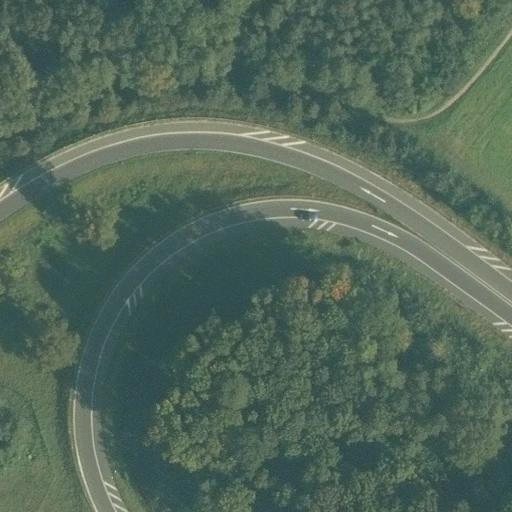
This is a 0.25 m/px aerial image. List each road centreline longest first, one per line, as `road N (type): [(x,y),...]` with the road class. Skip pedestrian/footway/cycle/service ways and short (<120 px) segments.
road 1 (motorway): [(106,511),(84,442),(90,360),(131,283),(186,238),(256,214),(315,215),(366,228),(418,253),(511,324)]
road 2 (motorway): [(511,295),(386,204),(280,158),(225,146),(145,149),(98,161),(0,216)]
